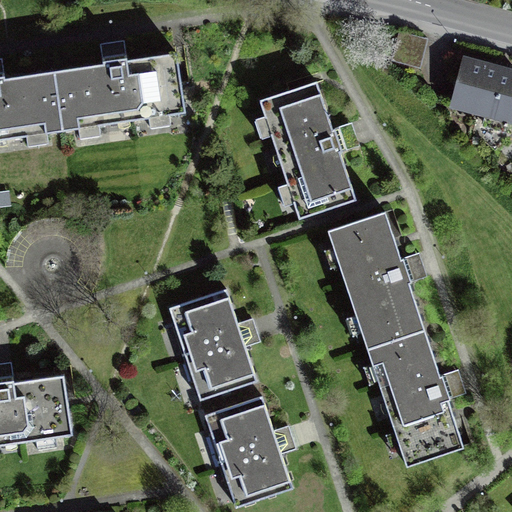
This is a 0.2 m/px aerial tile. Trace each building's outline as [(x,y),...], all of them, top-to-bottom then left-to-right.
[(400,34),(393,62),(421,68),(428,41),(400,34)] [(56,76),(65,135),(188,117),(179,58),(56,76)] [(511,74),(465,62),(451,116),(511,131),(511,74)] [(0,144),(65,135),(56,76),(0,84),(0,144)] [(319,89),(263,108),(301,225),(358,206),(319,89)] [(347,144),(359,141),(355,121),(343,123),(347,144)] [(80,277),(77,283),(93,292),(97,286),(100,277),(102,269),(102,259),(100,249),(95,239),(88,230),(80,224),(71,220),(58,217),(47,217),(35,220),(26,224),(19,229),(12,237),(7,245),(5,256),(5,268),(24,267),(25,258),(26,252),(29,247),(34,242),(42,237),(51,236),(60,236),(68,240),(75,245),(80,252),(82,259),(83,267),(82,273),(80,277)] [(389,219),(331,239),(370,353),(428,335),(389,219)] [(228,291),(172,310),(202,400),(258,382),(228,291)] [(428,335),(370,353),(411,473),(469,454),(428,335)] [(0,444),(73,434),(64,375),(0,384),(0,444)] [(264,397),(207,416),(237,510),(294,492),(264,397)]
